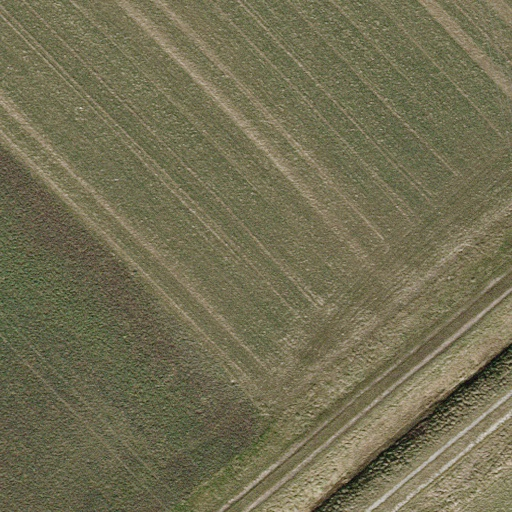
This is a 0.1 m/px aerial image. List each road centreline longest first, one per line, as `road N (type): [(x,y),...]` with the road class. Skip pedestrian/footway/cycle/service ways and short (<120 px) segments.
road 1 (track): [(511,299),(251,511)]
road 2 (track): [(414,511),(511,430)]
